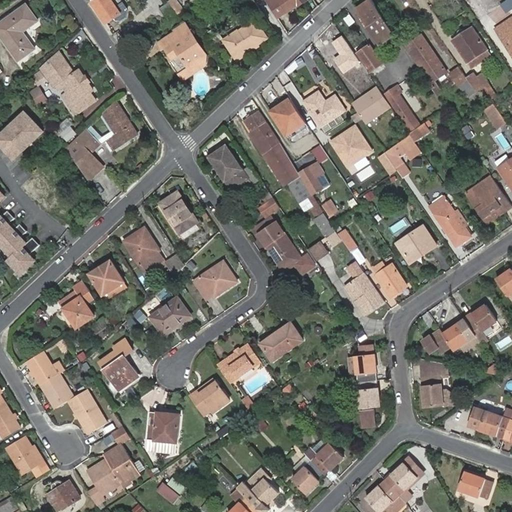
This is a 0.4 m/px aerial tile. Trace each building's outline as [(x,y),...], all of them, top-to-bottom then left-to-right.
[(96,0),(93,3),(109,24),(115,20),(116,22),(124,17),(124,11),(120,5),(117,7),(112,0),(96,0)] [(174,0),(171,0),(167,3),(177,17),(183,12),(174,0)] [(267,0),(278,17),(287,11),(298,4),(299,5),(307,0),(267,0)] [(360,11),(366,21),(370,19),(376,29),(373,31),(382,44),(395,32),(374,1),(360,11)] [(0,23),(0,36),(18,62),(34,49),(22,32),(38,21),(26,5),(0,23)] [(511,18),(496,29),(511,50),(511,49),(511,18)] [(370,19),(366,21),(373,31),(376,29),(370,19)] [(238,29),(224,40),(236,58),(266,37),(255,20),(239,31),(238,29)] [(181,39),(166,49),(174,60),(171,62),(180,75),(207,56),(191,32),(192,31),(187,23),(175,32),(181,39)] [(454,40),(473,67),(491,54),(473,27),(467,31),(465,30),(462,28),(458,31),(458,33),(460,36),(454,40)] [(163,50),(166,49),(181,39),(175,32),(159,43),(163,50)] [(448,71),(423,35),(408,46),(425,71),(423,73),(438,95),(444,92),(436,80),(448,71)] [(343,36),(333,43),(342,55),(335,60),(345,75),(361,63),(343,36)] [(371,45),(358,53),(371,71),(384,63),(371,45)] [(81,99),(87,107),(97,101),(91,92),(94,90),(89,83),(90,82),(86,76),(85,77),(80,70),(75,73),(60,50),(41,68),(54,87),(62,82),(68,91),(62,95),(70,106),(81,99)] [(206,66),(207,56),(180,75),(184,81),(206,66)] [(371,76),(363,64),(356,69),(363,82),(371,76)] [(468,78),(460,67),(450,73),(458,84),(460,84),(464,91),(473,85),(468,78)] [(475,73),(468,78),(473,85),(476,91),(483,87),(488,84),(494,80),(487,71),(478,77),(475,73)] [(397,83),(383,92),(410,131),(420,124),(398,93),(402,90),(397,83)] [(488,84),(483,87),(494,102),(495,105),(497,104),(499,103),(500,102),(488,84)] [(390,106),(378,87),(366,95),(367,98),(355,106),(358,110),(366,122),(390,106)] [(40,89),(32,94),(40,106),(48,101),(40,89)] [(317,94),(304,102),(321,127),(346,110),(336,96),(324,104),(317,94)] [(354,103),(355,106),(367,98),(366,95),(354,103)] [(76,114),(87,107),(81,99),(70,106),(76,114)] [(274,111),(288,134),(305,124),(290,101),(274,111)] [(495,105),(494,102),(484,108),(498,128),(507,121),(505,118),(498,109),(495,105)] [(118,135),(124,144),(138,134),(117,103),(103,115),(114,133),(117,136),(118,135)] [(498,109),(505,118),(508,116),(504,111),(506,110),(503,106),(498,109)] [(275,132),(259,109),(244,119),(252,130),(266,151),(288,184),(291,182),(303,201),(312,195),(301,176),(300,176),(280,144),(281,142),(275,132)] [(46,132),(27,113),(0,139),(0,141),(18,160),(46,132)] [(56,128),(69,141),(79,132),(66,119),(56,128)] [(425,123),(421,126),(425,133),(430,130),(425,123)] [(462,129),(469,140),(477,135),(470,124),(462,129)] [(373,151),(356,126),(338,138),(336,147),(346,161),(354,163),(373,151)] [(421,126),(410,134),(410,135),(414,141),(425,133),(421,126)] [(262,153),(266,151),(252,130),(248,132),(262,153)] [(101,145),(87,131),(68,148),(90,181),(104,167),(91,155),(101,145)] [(114,133),(106,138),(114,151),(124,144),(118,135),(117,136),(114,133)] [(410,135),(406,138),(386,151),(395,166),(403,161),(400,156),(412,147),(417,144),(414,141),(410,135)] [(323,146),(314,150),(319,163),(329,159),(323,146)] [(208,158),(230,190),(246,179),(224,147),(208,158)] [(285,186),(288,184),(266,151),(262,153),(285,186)] [(496,162),(511,185),(511,158),(511,160),(507,154),(496,162)] [(322,171),(318,164),(310,168),(301,174),(313,196),(323,190),(315,175),(322,171)] [(19,188),(37,206),(59,186),(40,167),(19,188)] [(511,203),(492,174),(467,190),(488,221),(511,205),(511,203)] [(161,203),(180,232),(196,221),(178,192),(161,203)] [(272,198),(259,207),(265,216),(279,207),(272,198)] [(322,205),(331,218),(340,211),(332,199),(322,205)] [(433,213),(443,227),(445,225),(448,229),(445,231),(455,245),(470,235),(448,203),(433,213)] [(10,212),(0,221),(0,241),(15,257),(10,261),(23,275),(34,264),(27,257),(41,244),(10,212)] [(319,240),(335,230),(325,214),(309,224),(319,240)] [(255,227),(259,234),(276,222),(272,216),(255,227)] [(397,239),(413,227),(406,217),(390,228),(397,239)] [(295,264),(302,274),(315,265),(307,254),(301,259),(276,222),(259,234),(284,271),(295,264)] [(198,224),(184,234),(187,239),(201,228),(198,224)] [(397,241),(407,257),(419,249),(421,252),(435,243),(422,224),(397,241)] [(124,240),(143,270),(161,259),(156,252),(159,250),(145,227),(124,240)] [(338,232),(352,251),(359,247),(346,228),(338,232)] [(307,246),(317,239),(313,234),(304,240),(307,246)] [(318,239),(306,247),(314,258),(325,251),(318,239)] [(419,249),(407,257),(409,260),(421,252),(419,249)] [(89,273),(103,295),(124,282),(110,260),(89,273)] [(358,260),(350,266),(357,277),(365,271),(358,260)] [(223,262),(220,263),(229,274),(230,273),(223,262)] [(229,274),(220,263),(193,282),(204,297),(210,293),(214,297),(237,282),(230,273),(229,274)] [(396,289),(404,284),(391,264),(374,275),(389,297),(397,291),(396,289)] [(357,277),(345,285),(365,313),(385,300),(365,271),(357,277)] [(511,292),(511,271),(506,276),(505,274),(498,279),(508,294),(511,292)] [(91,295),(83,282),(74,287),(77,291),(60,302),(77,327),(93,316),(86,304),(83,300),(91,295)] [(94,299),(91,295),(83,300),(86,304),(94,299)] [(176,298),(150,318),(163,335),(190,315),(176,298)] [(472,315),(465,319),(476,335),(483,330),(498,320),(487,305),(479,310),(480,311),(473,316),(472,315)] [(141,323),(148,317),(141,310),(135,315),(141,323)] [(462,345),(466,350),(472,345),(475,350),(483,344),(476,335),(465,319),(465,320),(458,324),(459,326),(452,330),(451,329),(444,334),(452,346),(455,350),(462,345)] [(289,323),(259,344),(271,361),(302,340),(289,323)] [(441,329),(425,340),(433,352),(440,347),(444,352),(452,346),(444,334),(441,329)] [(483,330),(476,335),(483,344),(489,340),(483,330)] [(63,351),(69,347),(64,338),(58,342),(63,351)] [(126,366),(129,364),(123,357),(132,350),(125,339),(113,348),(116,351),(99,363),(118,390),(135,378),(126,366)] [(247,344),(215,365),(227,382),(259,360),(247,344)] [(379,380),(377,354),(375,354),(374,345),(362,347),(363,355),(357,356),(359,373),(359,382),(379,380)] [(42,385),(58,375),(44,351),(27,361),(34,371),(36,376),(42,385)] [(357,356),(350,356),(351,374),(359,373),(357,356)] [(137,376),(129,364),(126,366),(135,378),(137,376)] [(503,375),(497,366),(490,370),(491,373),(503,375)] [(74,397),(61,374),(58,375),(42,385),(55,408),(68,400),(74,397)] [(423,378),(427,406),(443,405),(441,376),(423,378)] [(214,381),(212,379),(197,390),(198,393),(214,381)] [(363,427),(376,426),(375,409),(372,409),(372,407),(381,406),(379,380),(359,382),(362,408),(364,408),(364,410),(362,410),(363,427)] [(227,400),(214,381),(198,393),(197,390),(188,396),(201,414),(209,409),(211,412),(227,400)] [(107,423),(87,389),(74,397),(68,400),(89,434),(107,423)] [(246,394),(240,399),(247,409),(253,405),(246,394)] [(4,402),(0,404),(0,432),(4,439),(20,429),(16,420),(13,416),(5,402),(4,402)] [(149,412),(146,438),(170,441),(173,414),(149,412)] [(495,435),(504,438),(511,420),(486,412),(480,430),(487,432),(488,430),(496,433),(495,435)] [(111,416),(118,428),(122,426),(114,414),(111,416)] [(254,422),(262,431),(269,425),(261,416),(254,422)] [(101,428),(103,434),(114,430),(111,424),(101,428)] [(118,428),(110,433),(118,446),(122,444),(130,439),(122,426),(118,428)] [(25,436),(6,447),(22,475),(44,463),(39,454),(36,455),(31,447),(25,436)] [(312,462),(326,475),(332,469),(331,467),(336,462),(337,464),(344,457),(331,443),(312,462)] [(116,476),(122,485),(130,481),(140,474),(122,444),(104,455),(107,460),(116,476)] [(409,459),(404,463),(417,477),(422,472),(409,459)] [(98,487),(116,476),(107,460),(88,472),(98,487)] [(320,481),(326,475),(312,462),(294,480),(307,494),(314,487),(312,485),(318,479),(320,481)] [(392,475),(386,481),(405,501),(410,496),(404,490),(417,477),(404,463),(399,469),(400,471),(394,476),(392,475)] [(262,468),(247,483),(245,481),(239,487),(261,510),(267,504),(266,502),(272,497),(273,498),(279,491),(270,483),(274,480),(262,468)] [(491,482),(464,471),(458,488),(485,498),(491,482)] [(49,494),(54,502),(55,502),(60,510),(66,506),(67,508),(82,498),(71,480),(65,484),(63,481),(59,480),(54,484),(53,487),(55,490),(49,494)] [(393,511),(405,501),(386,481),(380,487),(381,489),(376,494),(374,492),(367,499),(379,511),(393,511)] [(157,492),(177,503),(182,492),(163,482),(157,492)] [(98,487),(88,493),(96,505),(105,499),(98,487)] [(240,504),(231,511),(258,511),(261,510),(239,487),(232,494),(240,504)] [(12,501),(0,508),(0,511),(10,511),(16,508),(12,501)] [(139,503),(132,509),(135,511),(142,511),(144,510),(139,503)]
